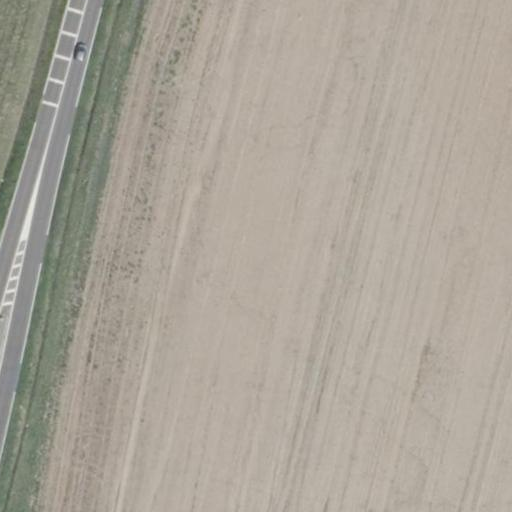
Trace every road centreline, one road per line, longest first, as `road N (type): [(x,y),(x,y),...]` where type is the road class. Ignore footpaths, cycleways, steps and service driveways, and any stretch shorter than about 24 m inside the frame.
road 1 (primary): [(0,422),(63,85)]
road 2 (primary): [(63,85),(0,285)]
